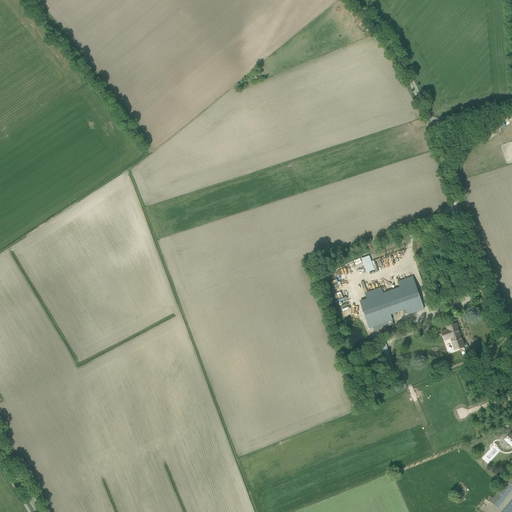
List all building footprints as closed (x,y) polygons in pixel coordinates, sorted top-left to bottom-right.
[(361,301),(360,302),(369,328),(372,327),(383,323),(392,320),(390,314),(405,309),(407,315),(424,309),(412,277),(408,278),(399,282),(400,286),(383,292),(381,287),(366,293),(368,299),(361,301)] [(447,327),(448,330),(441,332),(444,339),(451,337),(454,346),(455,350),(464,347),(456,323),(447,327)] [(500,474),(496,478),(501,482),(505,478),(500,474)] [(503,501),(502,501),(511,489),(511,475),(495,495),(494,495),(489,501),(498,508),(503,501)] [(511,511),(511,500),(503,511),(502,511),(511,511)]
